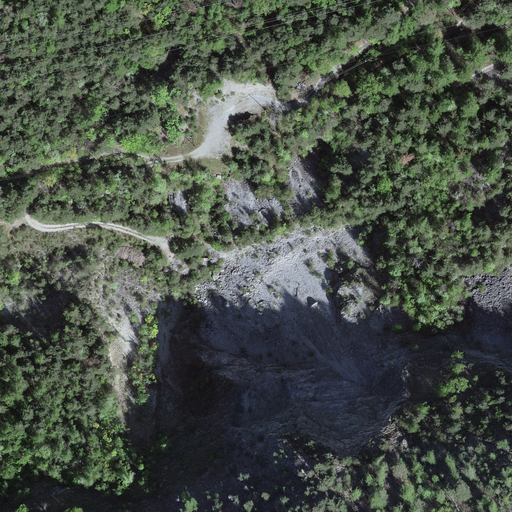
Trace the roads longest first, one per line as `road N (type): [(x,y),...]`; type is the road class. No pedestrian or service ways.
road 1 (track): [(51,228),(30,217),(48,189),(175,153)]
road 2 (track): [(311,97),(414,0)]
